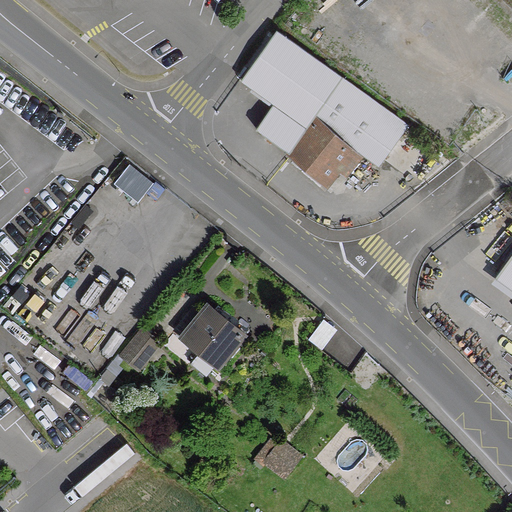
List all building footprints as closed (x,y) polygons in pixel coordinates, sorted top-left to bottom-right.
[(407,123),(278,31),(241,79),(275,103),(256,129),(289,153),(316,117),(363,155),(378,166),(405,127),(407,123)] [(316,117),(289,153),(294,158),(329,185),(339,171),(346,177),(363,155),(316,117)] [(511,255),(492,283),(511,297),(511,255)] [(247,332),(209,302),(182,336),(220,367),(247,332)] [(121,353),(139,368),(161,341),(152,335),(142,327),(121,353)] [(108,370),(101,379),(110,385),(117,376),(108,370)] [(279,445),(272,439),(257,458),(265,464),(267,462),(285,477),(302,456),(283,440),(279,445)]
